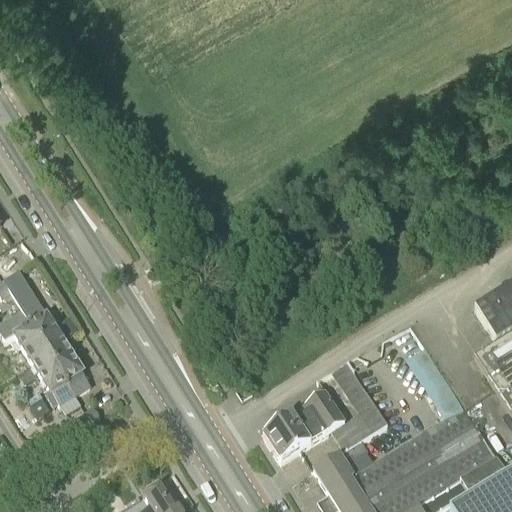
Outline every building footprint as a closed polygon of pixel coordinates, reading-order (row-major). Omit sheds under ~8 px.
[(10,298),(2,287),(0,288),(0,302),(1,304),(10,298)] [(45,320),(37,307),(25,288),(10,298),(21,317),(48,358),(48,359),(65,348),(46,319),(45,320)] [(474,362),(511,422),(511,290),(474,314),(496,348),(474,362)] [(31,369),(47,359),(21,317),(0,330),(0,341),(4,348),(9,345),(15,354),(20,351),(31,369)] [(78,336),(69,322),(57,330),(66,343),(78,336)] [(82,377),(65,348),(48,359),(48,358),(47,359),(74,401),(90,391),(82,377)] [(74,401),(47,359),(31,369),(49,398),(50,398),(64,420),(80,411),(74,401)] [(344,458),(360,447),(385,432),(346,369),(317,388),(323,398),(262,441),(280,469),(331,437),(344,458)] [(25,390),(36,382),(30,373),(18,381),(25,390)] [(93,412),(84,418),(92,429),(99,425),(101,424),(93,412)] [(451,511),(505,478),(463,413),(373,470),(365,458),(367,457),(360,447),(344,458),(312,477),(329,503),(317,510),(318,511),(451,511)] [(84,418),(75,423),(83,435),(84,434),(92,429),(84,418)] [(58,451),(83,435),(75,423),(68,428),(50,439),(58,451)] [(0,480),(2,484),(16,476),(12,470),(0,477),(0,480)] [(511,511),(511,473),(505,478),(451,511),(511,511)] [(177,511),(162,489),(143,501),(149,510),(146,511),(177,511)]
